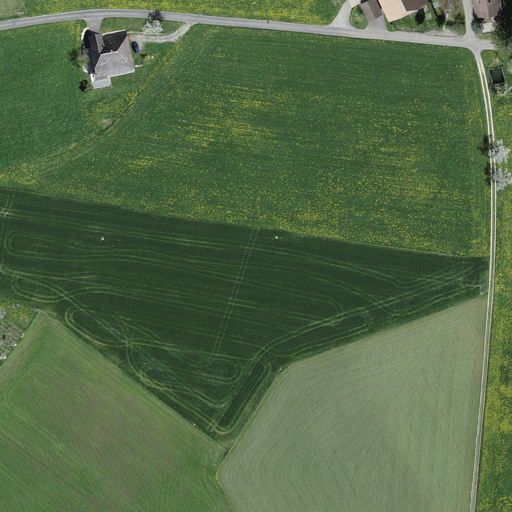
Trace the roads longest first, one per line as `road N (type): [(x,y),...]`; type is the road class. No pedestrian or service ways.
road 1 (track): [(465,0),(488,112),(494,226),(472,511)]
road 2 (unclassified): [(511,46),(129,13),(0,26)]
